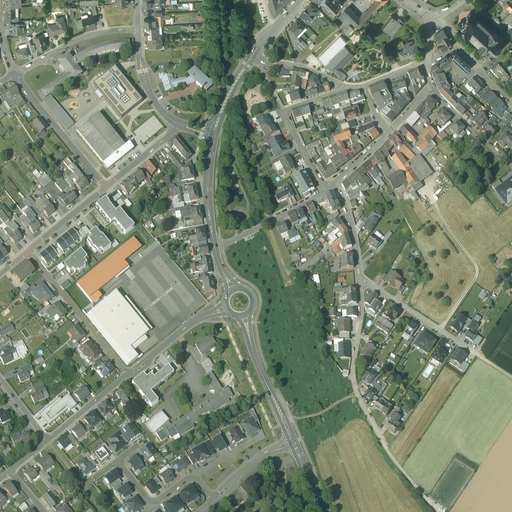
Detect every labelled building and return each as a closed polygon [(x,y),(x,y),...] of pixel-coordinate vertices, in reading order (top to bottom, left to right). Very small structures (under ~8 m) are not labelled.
[(269,0),(274,15),(282,8),(279,0),(269,0)] [(313,0),(311,2),(317,8),(323,2),(322,1),(322,0),(313,0)] [(322,0),(322,1),(323,2),(333,13),(341,4),(339,2),(340,0),(339,0),(322,0)] [(376,1),(360,18),(364,22),(378,6),(380,5),(376,1)] [(317,8),(311,2),(307,6),(315,14),(319,10),(317,8)] [(14,6),(6,6),(6,16),(12,16),(15,16),(15,15),(14,6)] [(315,14),(307,6),(303,10),(304,11),(311,18),(315,14)] [(360,18),(347,6),(342,11),(358,28),(364,22),(360,18)] [(311,18),(304,11),(300,15),(303,18),(308,22),(312,18),(311,18)] [(489,26),(488,27),(485,25),(486,24),(485,23),(484,24),(481,21),(482,20),(481,20),(481,21),(481,20),(482,19),(481,19),(479,17),(478,18),(478,17),(478,16),(477,17),(474,15),(474,14),(473,14),(473,15),(471,18),(470,18),(469,17),(470,17),(469,16),(468,16),(467,17),(464,22),(463,21),(462,22),(463,22),(462,23),(463,24),(463,25),(464,25),(462,28),(462,27),(461,28),(461,29),(462,29),(464,31),(464,32),(464,33),(465,32),(466,32),(465,33),(464,33),(465,33),(467,35),(468,34),(467,35),(468,36),(469,35),(472,38),(471,38),(472,39),(472,38),(475,41),(475,42),(476,42),(479,44),(478,45),(479,46),(480,46),(485,51),(484,53),(488,57),(492,52),(491,51),(492,50),(494,52),(494,53),(495,52),(498,52),(498,53),(499,53),(499,52),(501,49),(502,50),(502,49),(501,48),(501,45),(502,45),(502,44),(501,44),(500,44),(501,43),(504,39),(500,35),(499,36),(498,35),(493,31),(492,30),(491,30),(489,28),(489,27),(489,26)] [(397,20),(391,15),(381,28),(388,33),(387,33),(389,34),(393,37),(403,24),(399,22),(401,20),(399,19),(398,18),(397,20)] [(93,16),(82,19),(83,26),(95,23),(93,16)] [(49,26),(51,33),(51,34),(66,30),(62,17),(56,19),(57,23),(49,26)] [(494,20),(492,22),(502,31),(505,27),(498,20),(499,19),(497,17),(494,20)] [(152,18),(144,19),(144,27),(153,26),(152,19),(152,18)] [(511,26),(504,18),(501,21),(506,26),(506,27),(509,30),(511,26)] [(300,22),(297,19),(293,23),(301,31),(305,27),(304,26),(300,22)] [(18,23),(9,24),(10,33),(19,32),(26,32),(25,23),(18,23)] [(293,23),(289,27),(297,35),(301,31),(293,23)] [(153,26),(144,27),(145,27),(145,30),(144,30),(145,34),(149,34),(157,33),(156,26),(153,26)] [(348,34),(353,29),(350,26),(345,31),(348,34)] [(442,30),(434,36),(439,42),(443,39),(447,37),(442,30)] [(43,35),(34,37),(37,49),(46,46),(43,35)] [(157,36),(149,37),(149,46),(158,45),(161,45),(161,36),(157,36)] [(319,59),(325,65),(330,61),(330,62),(341,51),(341,50),(345,46),(344,45),(347,42),(341,37),(319,59)] [(447,37),(443,39),(446,43),(445,43),(448,48),(452,45),(447,37)] [(123,40),(114,41),(107,43),(102,44),(105,54),(114,51),(115,52),(119,52),(119,51),(129,50),(129,49),(133,49),(133,39),(123,40)] [(412,40),(404,43),(405,47),(402,50),(398,51),(401,60),(410,57),(414,56),(419,51),(416,44),(414,44),(412,40)] [(445,43),(438,48),(441,53),(448,48),(445,43)] [(98,45),(94,46),(90,48),(87,49),(84,51),(81,52),(78,54),(75,56),(71,59),(68,55),(57,63),(64,73),(37,93),(43,101),(50,96),(59,90),(59,91),(63,88),(62,88),(70,82),(71,83),(82,75),(76,67),(81,64),(85,62),(91,59),(92,60),(95,58),(95,57),(100,55),(105,54),(102,44),(98,45)] [(25,46),(15,49),(18,58),(28,55),(25,46)] [(345,46),(341,50),(341,51),(330,62),(330,61),(324,67),(327,69),(328,68),(340,80),(340,79),(344,76),(339,70),(354,55),(345,46)] [(451,55),(448,58),(447,56),(446,57),(443,59),(449,66),(452,64),(453,65),(456,69),(457,69),(463,75),(467,70),(468,71),(471,68),(455,53),(452,56),(451,55)] [(443,59),(431,68),(433,70),(431,72),(434,81),(441,77),(439,74),(449,66),(443,59)] [(501,70),(496,65),(490,71),(496,76),(501,70)] [(115,68),(93,86),(121,120),(143,102),(115,68)] [(208,82),(198,73),(199,73),(194,68),(187,75),(190,78),(192,80),(191,80),(194,83),(202,89),(200,91),(201,91),(203,89),(206,92),(212,86),(211,85),(214,82),(211,79),(208,82)] [(418,69),(414,70),(418,79),(419,81),(423,80),(418,69)] [(414,70),(407,74),(411,82),(414,81),(416,80),(418,79),(414,70)] [(501,70),(496,76),(499,79),(502,75),(503,75),(505,74),(501,70)] [(310,76),(301,73),(300,79),(304,80),(308,82),(309,76),(310,76)] [(166,77),(161,79),(162,80),(165,92),(174,90),(172,83),(172,81),(170,76),(166,77)] [(441,77),(434,81),(437,88),(443,85),(442,83),(445,81),(443,76),(441,77)] [(472,77),(466,83),(469,86),(475,80),(472,77)] [(192,80),(190,78),(175,82),(172,83),(174,89),(194,83),(191,80),(192,80)] [(300,79),(293,78),(292,78),(291,89),(292,89),(295,89),(297,90),(299,90),(300,82),(300,79)] [(475,80),(469,86),(473,90),(481,83),(477,79),(475,80)] [(404,81),(397,83),(398,90),(406,88),(404,81)] [(383,83),(368,89),(372,97),(379,94),(384,92),(387,91),(383,83)] [(481,83),(473,90),(477,95),(483,89),(485,87),(481,83)] [(14,87),(7,92),(11,99),(18,93),(14,87)] [(323,87),(320,88),(316,90),(318,96),(325,93),(323,87)] [(445,89),(440,94),(446,100),(450,96),(447,93),(450,91),(448,87),(445,89)] [(483,89),(477,95),(479,98),(486,92),(483,89)] [(314,91),(308,93),(309,96),(310,99),(318,96),(316,90),(314,91)] [(7,92),(0,96),(0,98),(3,103),(5,102),(11,99),(7,92)] [(359,92),(347,94),(349,102),(353,101),(358,99),(358,98),(361,97),(359,92)] [(18,93),(11,99),(16,107),(18,109),(26,104),(18,93)] [(293,95),(290,96),(292,104),(301,101),(298,93),(293,95)] [(347,93),(336,97),(339,105),(349,102),(347,94),(347,93)] [(379,94),(372,97),(381,112),(386,108),(389,106),(391,104),(387,98),(383,100),(379,94)] [(488,96),(484,100),(487,103),(487,104),(490,107),(497,100),(493,97),(493,96),(491,94),(490,94),(488,96)] [(403,98),(401,100),(406,105),(410,101),(408,97),(406,95),(403,98)] [(50,96),(43,101),(67,130),(74,125),(50,96)] [(336,97),(329,100),(332,107),(339,105),(336,97)] [(453,99),(449,104),(455,110),(462,104),(464,101),(465,100),(462,97),(459,100),(457,103),(453,99)] [(476,103),(469,97),(465,100),(464,101),(467,104),(471,108),(476,103)] [(429,98),(423,105),(426,108),(427,108),(427,109),(430,112),(431,113),(436,107),(435,106),(437,103),(431,98),(429,98)] [(16,107),(11,99),(5,102),(10,110),(16,107)] [(329,100),(322,102),(325,110),(332,107),(329,100)] [(397,104),(395,106),(401,111),(406,105),(401,100),(397,104)] [(497,100),(490,107),(493,110),(494,110),(497,112),(497,113),(501,109),(503,107),(503,106),(501,103),(500,103),(497,100)] [(476,103),(471,108),(475,112),(476,111),(481,107),(476,103)] [(462,104),(455,110),(462,117),(467,113),(468,111),(465,107),(462,104)] [(426,108),(423,105),(422,106),(421,106),(415,112),(419,116),(421,114),(426,108)] [(308,106),(299,110),(302,118),(311,115),(308,106)] [(356,116),(360,115),(358,108),(355,109),(355,107),(352,109),(350,106),(347,107),(348,110),(349,110),(349,111),(343,113),(346,120),(348,119),(348,120),(356,117),(356,116)] [(401,111),(395,106),(392,109),(390,111),(391,112),(396,116),(401,111)] [(381,112),(380,113),(386,118),(391,112),(390,111),(386,108),(381,112)] [(426,108),(421,114),(426,119),(430,114),(429,113),(430,112),(427,109),(427,108),(426,108)] [(299,110),(295,111),(295,112),(292,113),(295,120),(302,118),(299,110)] [(391,112),(386,118),(391,122),(396,116),(391,112)] [(415,112),(406,122),(412,128),(414,125),(420,118),(419,116),(415,112)] [(451,119),(444,112),(438,119),(445,125),(449,121),(451,119)] [(467,113),(462,117),(466,121),(471,117),(467,113)] [(511,119),(511,116),(508,113),(504,119),(506,121),(503,125),(506,127),(511,119)] [(98,114),(76,132),(104,164),(103,165),(107,171),(134,149),(129,144),(125,147),(98,114)] [(426,119),(421,114),(419,116),(420,118),(426,124),(428,122),(426,119)] [(480,114),(477,117),(472,122),(479,128),(481,126),(486,120),(480,114)] [(262,133),(273,127),(267,117),(264,118),(257,122),(262,133)] [(47,128),(40,120),(36,123),(38,125),(35,127),(40,133),(40,134),(43,131),(47,128)] [(312,120),(304,123),(305,125),(309,124),(311,129),(314,128),(312,120)] [(356,128),(354,121),(348,123),(350,130),(356,128)] [(441,130),(439,128),(434,133),(437,136),(438,137),(443,132),(451,124),(449,121),(445,125),(441,130)] [(457,122),(450,130),(452,132),(452,133),(453,134),(453,133),(457,137),(462,131),(464,129),(457,122)] [(373,124),(361,129),(361,130),(362,132),(363,133),(374,129),(373,124)] [(491,126),(486,131),(492,137),(497,131),(491,126)] [(273,127),(262,133),(266,139),(273,135),(276,133),(273,127)] [(410,133),(404,127),(398,134),(403,138),(404,137),(406,138),(407,137),(410,133)] [(420,137),(424,141),(428,146),(431,143),(437,136),(434,133),(429,127),(427,130),(423,134),(420,137)] [(43,131),(40,134),(40,133),(36,137),(38,140),(45,134),(43,131)] [(348,131),(332,136),(334,141),(338,139),(341,144),(350,139),(352,138),(348,131)] [(376,131),(373,134),(370,136),(373,141),(379,136),(376,131)] [(462,131),(457,137),(460,140),(466,134),(462,131)] [(443,132),(438,137),(443,142),(448,137),(443,132)] [(403,138),(398,134),(397,133),(393,137),(401,144),(402,142),(404,140),(403,138)] [(417,140),(410,133),(407,137),(410,141),(413,143),(416,141),(417,140)] [(511,139),(506,134),(498,143),(504,148),(508,144),(511,147),(511,139)] [(401,144),(393,137),(386,145),(391,149),(393,146),(395,148),(397,146),(400,150),(403,147),(401,144)] [(177,140),(176,138),(173,140),(170,143),(172,145),(175,149),(181,145),(177,140)] [(365,141),(361,144),(364,149),(372,143),(368,138),(365,141)] [(274,141),(269,144),(272,151),(282,145),(281,143),(281,142),(279,139),(274,141)] [(338,139),(334,141),(337,147),(339,150),(340,152),(343,150),(344,149),(341,144),(338,139)] [(352,145),(350,139),(341,144),(344,149),(343,150),(344,153),(343,153),(344,155),(348,152),(349,153),(353,150),(353,149),(351,147),(350,146),(352,145)] [(424,141),(416,149),(421,153),(429,146),(428,146),(424,141)] [(286,143),(282,145),(272,151),(271,151),(275,158),(289,150),(286,143)] [(429,146),(421,153),(425,157),(435,147),(431,143),(428,146),(429,146)] [(186,151),(181,145),(175,149),(174,150),(176,153),(178,152),(180,155),(186,151)] [(413,150),(407,145),(406,146),(404,148),(410,153),(413,150)] [(356,146),(353,149),(353,150),(356,156),(362,151),(359,147),(358,149),(356,146)] [(387,153),(384,147),(378,153),(384,159),(387,156),(388,155),(387,153)] [(400,150),(399,151),(411,162),(416,158),(410,153),(404,148),(403,147),(400,150)] [(413,150),(410,153),(416,158),(420,156),(422,154),(421,153),(416,149),(415,148),(413,150)] [(162,149),(159,151),(165,158),(167,156),(165,153),(162,149)] [(333,149),(326,153),(327,156),(328,158),(329,158),(336,153),(335,152),(333,149)] [(348,152),(344,155),(343,153),(340,154),(341,156),(341,155),(342,158),(347,164),(356,156),(353,150),(349,153),(348,152)] [(189,155),(186,151),(180,155),(183,159),(185,162),(189,159),(191,157),(189,155)] [(384,159),(378,153),(373,158),(378,163),(375,166),(377,170),(378,171),(381,169),(385,167),(382,161),(384,159)] [(341,156),(338,158),(343,167),(347,164),(342,158),(341,155),(341,156)] [(404,161),(399,155),(392,160),(393,162),(396,167),(400,172),(402,175),(410,169),(407,165),(404,161)] [(411,162),(407,165),(410,169),(420,184),(433,175),(420,156),(416,158),(411,162)] [(286,159),(274,166),(278,172),(282,169),(292,164),(288,158),(286,159)] [(338,158),(336,158),(335,159),(331,161),(331,162),(333,166),(336,172),(343,167),(338,158)] [(373,158),(367,163),(373,168),(375,166),(378,163),(373,158)] [(72,165),(67,159),(63,162),(68,168),(72,165)] [(176,159),(172,162),(177,168),(181,165),(176,159)] [(320,159),(314,162),(317,167),(323,163),(320,159)] [(179,170),(178,171),(179,173),(183,170),(192,168),(190,161),(183,167),(179,170)] [(152,162),(144,168),(151,176),(158,170),(152,162)] [(367,163),(362,168),(366,174),(368,172),(373,168),(367,163)] [(292,164),(282,169),(286,176),(295,171),(292,164)] [(324,166),(319,170),(323,177),(328,173),(327,171),(325,167),(324,166)] [(328,173),(323,177),(326,180),(336,173),(336,172),(333,166),(329,169),(327,171),(328,173)] [(362,168),(356,174),(360,179),(363,177),(366,174),(362,168)] [(375,171),(373,168),(368,172),(369,173),(371,171),(372,172),(376,177),(377,176),(376,175),(377,175),(375,171)] [(84,179),(76,169),(72,172),(77,179),(80,182),(84,179)] [(410,169),(402,175),(406,182),(410,186),(412,189),(420,184),(410,169)] [(41,177),(36,171),(33,173),(38,179),(41,177)] [(142,177),(138,172),(130,179),(137,186),(145,180),(142,177)] [(393,177),(387,181),(391,186),(394,191),(402,185),(406,182),(402,175),(400,172),(397,175),(393,177)] [(310,181),(305,173),(300,176),(295,179),(299,187),(310,181)] [(51,181),(45,174),(38,179),(37,180),(43,188),(51,181)] [(360,179),(356,174),(352,177),(356,182),(357,181),(362,187),(360,189),(363,194),(369,190),(369,189),(366,186),(360,179)] [(379,176),(372,181),(376,186),(382,182),(379,176)] [(356,182),(352,177),(347,181),(352,186),(353,185),(355,183),(356,182)] [(369,183),(363,177),(360,179),(366,186),(369,183)] [(496,191),(501,198),(511,189),(511,178),(502,186),(496,191)] [(88,185),(84,179),(80,182),(84,188),(88,185)] [(137,186),(130,179),(120,187),(127,195),(137,187),(137,186)] [(70,187),(64,180),(62,182),(68,189),(70,187)] [(55,185),(51,181),(43,188),(49,195),(54,201),(54,202),(59,198),(62,195),(62,194),(55,185)] [(62,182),(61,181),(55,185),(62,194),(64,192),(68,189),(62,182)] [(314,189),(310,181),(299,187),(304,195),(309,192),(314,189)] [(347,181),(342,186),(345,192),(350,187),(352,186),(347,181)] [(376,186),(372,181),(369,183),(366,186),(369,189),(369,190),(370,191),(376,186)] [(496,191),(502,186),(499,181),(492,186),(496,191)] [(84,188),(80,182),(78,184),(76,185),(80,191),(84,188)] [(74,192),(70,187),(68,189),(64,192),(67,196),(71,193),(72,193),(74,192)] [(187,188),(188,192),(189,195),(197,194),(195,187),(187,188)] [(289,187),(274,194),(278,202),(289,197),(290,199),(294,197),(289,187)] [(49,195),(43,188),(40,191),(45,197),(46,197),(49,195)] [(172,194),(173,198),(182,197),(181,194),(182,191),(182,189),(176,191),(172,194)] [(511,189),(501,198),(507,205),(511,201),(511,189)] [(354,192),(352,193),(352,196),(349,197),(351,203),(355,201),(360,199),(359,195),(357,192),(354,192)] [(72,193),(71,193),(67,196),(65,198),(70,204),(76,199),(72,193)] [(334,193),(326,196),(328,201),(329,203),(337,199),(334,193)] [(409,197),(414,204),(419,200),(414,193),(409,197)] [(197,194),(189,195),(189,199),(190,202),(198,201),(197,194)] [(54,201),(49,195),(46,197),(49,201),(51,203),(54,201)] [(44,198),(43,196),(39,200),(41,202),(47,209),(52,215),(55,212),(47,202),(48,202),(44,198)] [(70,204),(65,198),(61,201),(63,203),(66,207),(70,204)] [(125,235),(134,227),(130,223),(119,210),(116,213),(105,199),(96,207),(97,208),(94,211),(107,227),(114,222),(125,235)] [(337,199),(329,203),(330,207),(331,209),(332,209),(339,205),(337,199)] [(47,209),(41,202),(36,206),(42,213),(43,212),(47,209)] [(312,204),(306,207),(310,215),(313,214),(313,213),(316,212),(312,204)] [(42,213),(36,206),(33,208),(39,216),(42,213)] [(329,212),(330,216),(342,210),(339,206),(332,209),(333,210),(329,212)] [(39,216),(33,208),(30,210),(36,218),(39,216)] [(30,210),(29,209),(23,214),(27,219),(32,225),(36,222),(34,220),(36,218),(30,210)] [(47,209),(43,212),(48,218),(52,215),(47,209)] [(184,211),(180,211),(180,212),(181,219),(183,218),(192,217),(191,210),(191,209),(184,211)] [(301,209),(294,213),(299,221),(302,220),(302,219),(305,218),(301,209)] [(294,213),(288,216),(292,225),(295,223),(299,221),(294,213)] [(21,223),(18,218),(15,215),(12,218),(16,222),(19,225),(21,223)] [(21,223),(26,229),(26,230),(29,228),(33,234),(37,231),(32,225),(27,219),(21,223)] [(372,219),(370,222),(366,229),(371,233),(378,223),(372,219)] [(339,220),(332,225),(336,230),(337,229),(338,230),(343,226),(339,220)] [(361,231),(362,228),(366,224),(361,220),(356,228),(361,231)] [(366,224),(362,228),(365,230),(366,229),(370,222),(368,220),(366,224)] [(41,228),(36,222),(32,225),(37,231),(41,228)] [(146,225),(149,230),(154,227),(151,222),(146,225)] [(13,224),(13,223),(7,228),(11,232),(14,236),(19,242),(22,239),(16,232),(19,230),(18,229),(14,224),(13,224)] [(7,228),(5,225),(1,228),(7,235),(8,234),(11,232),(7,228)] [(286,229),(284,225),(282,226),(281,225),(277,227),(281,236),(285,234),(288,233),(288,232),(286,229)] [(343,226),(338,230),(339,232),(342,237),(348,232),(343,226)] [(85,227),(81,230),(86,236),(90,233),(85,227)] [(74,243),(80,238),(77,234),(73,229),(67,234),(74,243)] [(333,232),(332,230),(328,232),(327,233),(328,235),(330,238),(332,235),(338,230),(337,229),(336,230),(333,232)] [(96,251),(98,253),(101,251),(103,254),(111,247),(102,236),(101,236),(95,230),(89,236),(91,239),(88,241),(90,244),(88,245),(94,252),(96,251)] [(69,248),(74,243),(67,234),(61,238),(69,248)] [(330,238),(328,239),(330,242),(333,245),(338,241),(335,237),(332,235),(330,238)] [(348,235),(341,240),(341,242),(342,245),(350,241),(348,235)] [(11,238),(10,239),(15,245),(19,242),(14,236),(11,238)] [(374,236),(368,244),(376,250),(382,242),(374,236)] [(63,252),(69,248),(61,238),(55,243),(59,248),(63,252)] [(133,239),(76,285),(93,305),(102,298),(98,293),(128,268),(124,263),(141,249),(133,239)] [(350,241),(342,245),(344,251),(352,248),(350,241)] [(342,245),(338,248),(332,252),(334,256),(344,251),(342,245)] [(52,261),(58,256),(55,252),(51,247),(45,251),(52,261)] [(207,247),(199,248),(200,256),(208,254),(207,247)] [(329,248),(323,253),(325,257),(332,252),(331,251),(330,250),(329,248)] [(47,265),(52,261),(45,251),(39,256),(43,261),(47,265)] [(65,268),(70,273),(73,271),(75,274),(77,272),(79,273),(85,268),(84,266),(87,265),(84,261),(87,259),(81,251),(69,260),(70,261),(64,266),(65,268)] [(348,257),(342,259),(343,270),(354,269),(353,256),(348,257)] [(209,259),(201,261),(202,265),(202,268),(210,266),(209,259)] [(35,271),(28,262),(13,274),(21,283),(35,271)] [(210,266),(202,268),(203,270),(204,275),(206,274),(212,273),(210,266)] [(392,274),(386,283),(394,288),(394,287),(399,290),(402,287),(403,286),(397,282),(399,280),(396,278),(397,277),(392,274)] [(208,280),(202,281),(203,286),(204,285),(205,292),(214,291),(212,280),(208,280)] [(64,290),(70,285),(67,281),(61,287),(64,290)] [(36,289),(32,292),(32,293),(37,299),(41,296),(47,303),(54,297),(43,283),(36,289)] [(26,284),(18,291),(22,295),(25,292),(30,288),(26,284)] [(30,288),(25,292),(28,296),(32,293),(32,292),(36,289),(33,285),(30,288)] [(356,290),(341,291),(342,298),(347,298),(356,297),(356,290)] [(85,317),(126,367),(137,359),(132,352),(147,340),(145,337),(152,331),(135,311),(132,313),(115,292),(85,317)] [(372,293),(365,304),(370,307),(374,301),(375,301),(378,297),(372,293)] [(356,297),(347,298),(348,301),(348,305),(357,305),(356,297)] [(370,307),(368,310),(375,315),(381,305),(375,301),(374,301),(370,307)] [(52,308),(48,312),(53,319),(54,318),(53,317),(57,314),(60,319),(67,313),(59,303),(52,308)] [(49,305),(42,311),(45,315),(48,312),(52,308),(49,305)] [(387,318),(386,318),(391,321),(392,322),(393,319),(396,320),(400,313),(398,312),(398,311),(393,308),(387,318)] [(387,318),(383,315),(381,318),(389,324),(391,321),(386,318),(387,318)] [(463,326),(466,321),(457,316),(450,328),(458,333),(463,326)] [(473,323),(477,325),(481,319),(477,316),(473,323)] [(372,325),(375,327),(381,318),(378,317),(372,325)] [(389,324),(381,318),(375,327),(387,335),(393,326),(389,324)] [(463,326),(468,330),(473,322),(468,319),(466,321),(463,326)] [(343,322),(340,322),(340,334),(349,334),(350,334),(349,322),(343,322)] [(470,331),(474,334),(479,326),(477,325),(473,323),(473,322),(468,330),(470,331)] [(412,323),(404,335),(410,339),(411,337),(418,327),(412,323)] [(12,324),(1,331),(4,336),(15,330),(12,324)] [(77,325),(69,331),(77,343),(86,336),(77,325)] [(474,334),(470,331),(466,338),(473,343),(475,339),(477,336),(474,334)] [(423,332),(417,341),(419,343),(425,335),(429,338),(429,337),(423,332)] [(429,338),(425,335),(419,343),(418,345),(425,349),(426,349),(427,348),(430,350),(431,351),(436,342),(429,338)] [(410,339),(408,342),(407,341),(405,345),(408,348),(414,339),(411,337),(410,339)] [(219,395),(208,403),(206,400),(195,407),(192,409),(193,411),(197,418),(203,414),(204,415),(211,411),(212,413),(227,404),(225,401),(232,397),(228,390),(226,388),(222,390),(211,373),(215,370),(209,360),(208,360),(205,356),(210,352),(217,347),(216,347),(211,338),(195,346),(197,349),(193,351),(202,364),(200,365),(211,383),(219,395)] [(94,346),(93,346),(87,339),(82,344),(84,347),(80,350),(83,354),(84,356),(84,357),(86,358),(88,359),(91,363),(95,360),(97,363),(103,358),(97,351),(97,350),(97,348),(96,347),(94,346)] [(442,339),(437,346),(442,349),(447,342),(442,339)] [(77,342),(70,348),(72,351),(79,345),(77,342)] [(343,345),(339,345),(339,346),(339,359),(349,359),(349,345),(343,345)] [(376,350),(368,345),(361,356),(369,361),(376,350)] [(22,346),(14,350),(18,358),(27,354),(25,350),(22,346)] [(13,347),(3,352),(5,356),(9,354),(13,361),(18,358),(14,350),(13,347)] [(439,349),(432,359),(441,364),(447,355),(439,349)] [(451,360),(460,365),(463,362),(467,356),(458,350),(451,360)] [(5,356),(0,358),(4,365),(13,361),(9,354),(5,356)] [(388,360),(396,365),(400,360),(391,355),(388,360)] [(99,361),(92,367),(96,372),(98,370),(103,366),(99,361)] [(171,365),(177,371),(181,368),(175,361),(171,365)] [(458,369),(464,373),(469,366),(463,362),(460,365),(458,369)] [(103,366),(98,370),(102,375),(104,373),(106,376),(107,376),(109,376),(110,375),(110,373),(113,370),(107,363),(105,365),(103,366)] [(30,365),(22,369),(24,373),(26,372),(27,374),(32,371),(30,365)] [(143,375),(132,384),(151,408),(158,402),(151,393),(174,374),(168,367),(154,378),(151,375),(149,377),(147,374),(144,376),(143,375)] [(378,375),(372,371),(364,382),(371,386),(374,381),(377,375),(378,375)] [(24,373),(17,376),(21,383),(29,379),(27,374),(26,372),(24,373)] [(214,395),(206,400),(208,403),(219,395),(211,383),(210,384),(210,385),(216,394),(214,395)] [(381,388),(375,384),(373,388),(372,390),(377,394),(378,392),(379,391),(381,388)] [(46,392),(43,386),(35,390),(37,393),(39,392),(41,395),(46,392)] [(80,389),(77,392),(74,395),(79,401),(80,402),(90,394),(89,393),(85,389),(83,387),(80,390),(80,389)] [(371,390),(367,397),(373,401),(376,396),(377,394),(372,390),(371,390)] [(121,391),(115,394),(124,407),(129,404),(121,391)] [(37,393),(31,397),(34,404),(43,400),(41,395),(39,392),(37,393)] [(74,395),(73,394),(71,396),(77,403),(79,401),(74,395)] [(40,415),(48,425),(68,409),(70,411),(76,406),(68,397),(62,402),(60,399),(40,415)] [(106,402),(103,405),(103,404),(103,405),(101,407),(100,406),(100,407),(98,409),(104,417),(107,414),(107,415),(107,414),(109,412),(109,413),(110,412),(109,412),(112,410),(108,405),(106,402)] [(111,402),(108,405),(112,410),(113,412),(116,410),(111,402)] [(379,402),(378,402),(377,404),(374,408),(382,414),(386,407),(379,402)] [(382,414),(387,417),(393,408),(388,405),(386,407),(382,414)] [(171,426),(167,423),(156,433),(157,434),(156,435),(161,442),(169,436),(171,439),(178,435),(179,437),(194,428),(192,425),(199,421),(197,418),(193,411),(185,417),(171,426)] [(400,415),(394,411),(392,414),(395,416),(392,420),(391,423),(395,426),(396,423),(400,419),(398,418),(400,415)] [(0,415),(0,421),(1,424),(10,420),(7,412),(0,415)] [(161,412),(145,426),(154,435),(156,433),(167,423),(169,421),(161,412)] [(93,413),(90,416),(88,418),(87,417),(84,420),(88,425),(91,429),(92,429),(100,422),(97,418),(93,413)] [(255,424),(252,419),(242,425),(245,430),(249,437),(259,431),(255,424)] [(123,430),(126,433),(126,434),(131,440),(131,441),(140,435),(132,424),(132,423),(123,430)] [(395,426),(391,423),(386,429),(394,435),(399,428),(395,426)] [(86,427),(84,425),(81,427),(85,433),(86,434),(90,432),(86,427)] [(79,426),(72,432),(78,439),(85,433),(81,427),(79,426)] [(240,436),(237,430),(230,433),(232,437),(231,438),(233,441),(234,440),(236,444),(243,440),(240,436)] [(18,434),(10,437),(13,443),(18,441),(17,438),(20,437),(18,434)] [(20,437),(17,438),(18,441),(21,446),(30,442),(26,434),(20,437)] [(127,443),(131,440),(126,434),(122,436),(127,442),(127,443)] [(70,435),(66,439),(71,445),(71,446),(76,442),(70,435)] [(114,452),(115,453),(121,448),(122,448),(125,446),(124,444),(120,438),(117,435),(111,439),(114,444),(110,446),(110,447),(114,452)] [(64,437),(58,442),(65,450),(71,445),(66,439),(64,437)] [(220,453),(226,449),(225,449),(222,443),(219,437),(213,441),(218,449),(220,453)] [(13,451),(3,438),(0,439),(0,445),(7,455),(13,451)] [(101,447),(103,448),(107,454),(110,451),(108,449),(105,444),(101,447)] [(208,444),(202,447),(208,458),(214,455),(212,452),(208,444)] [(202,447),(192,453),(193,455),(198,463),(198,464),(202,462),(202,463),(205,461),(205,460),(209,458),(208,458),(202,447)] [(107,454),(103,448),(94,455),(97,460),(100,464),(110,457),(107,454)] [(144,453),(142,454),(148,461),(152,457),(154,459),(157,456),(151,448),(150,450),(148,448),(143,451),(144,453)] [(142,454),(140,456),(145,463),(148,461),(142,454)] [(55,464),(47,455),(37,463),(43,470),(44,472),(45,472),(48,469),(48,470),(55,464)] [(198,463),(193,455),(188,458),(192,466),(198,463)] [(140,456),(136,458),(142,465),(145,463),(140,456)] [(136,458),(135,457),(130,461),(131,462),(128,464),(135,472),(139,469),(140,471),(144,468),(142,465),(136,458)] [(176,462),(171,465),(172,467),(178,474),(189,465),(184,458),(181,460),(179,458),(175,461),(176,462)] [(77,465),(85,476),(95,469),(91,465),(89,467),(84,460),(77,465)] [(168,466),(165,468),(168,471),(171,475),(173,473),(170,468),(168,466)] [(32,469),(29,472),(28,471),(24,474),(31,482),(38,476),(32,469)] [(120,479),(114,471),(104,478),(110,486),(119,480),(120,479)] [(168,471),(160,477),(165,485),(174,479),(171,475),(168,471)] [(53,487),(45,478),(43,480),(50,489),(53,487)] [(152,481),(156,487),(161,484),(156,478),(152,481)] [(122,484),(119,480),(110,486),(109,487),(112,491),(113,490),(120,485),(122,484)] [(156,487),(152,481),(145,486),(152,495),(159,490),(156,487)] [(17,493),(10,484),(4,489),(8,494),(12,498),(17,493)] [(122,488),(120,485),(113,490),(115,493),(116,492),(122,488)] [(116,492),(121,498),(122,497),(124,500),(124,499),(129,496),(132,494),(125,485),(122,488),(116,492)] [(191,487),(185,491),(193,501),(198,497),(196,494),(192,488),(191,487)] [(251,493),(244,487),(238,492),(238,493),(242,498),(242,500),(251,493)] [(188,505),(193,501),(185,491),(180,495),(181,496),(186,503),(188,505)] [(58,503),(51,493),(44,499),(51,508),(58,503)] [(233,498),(231,497),(229,499),(234,505),(242,498),(238,493),(233,498)] [(178,498),(176,500),(181,507),(184,505),(178,498)] [(135,511),(142,507),(135,499),(131,502),(126,506),(131,511),(135,511)] [(175,499),(170,503),(176,511),(177,511),(182,509),(181,507),(176,500),(175,499)] [(25,503),(20,507),(23,511),(28,507),(25,503)] [(176,511),(170,503),(164,507),(165,507),(168,511),(176,511)]
